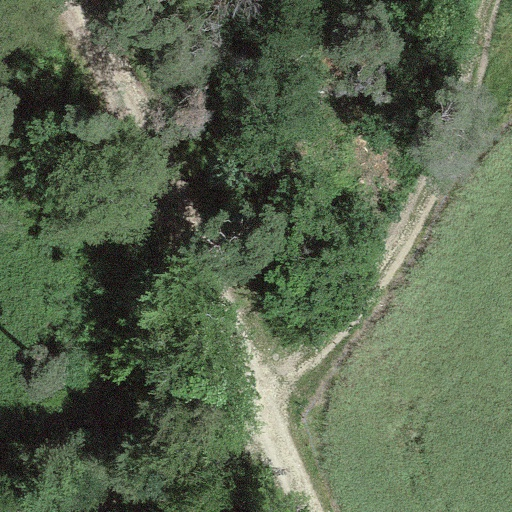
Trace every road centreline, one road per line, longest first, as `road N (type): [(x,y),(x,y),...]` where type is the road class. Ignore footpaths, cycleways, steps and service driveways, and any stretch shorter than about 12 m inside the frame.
road 1 (track): [(491,0),(440,175),(275,422),(84,511)]
road 2 (track): [(321,511),(75,0)]
